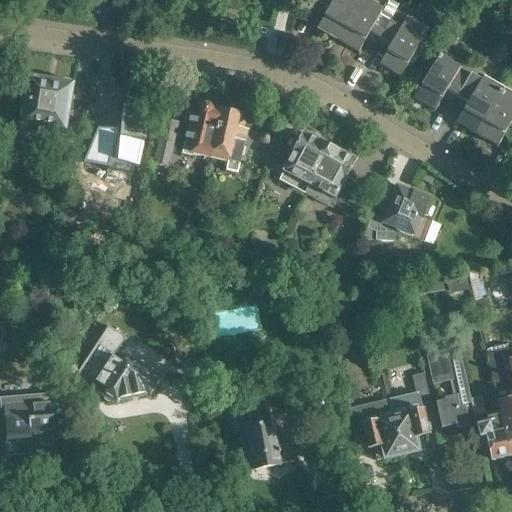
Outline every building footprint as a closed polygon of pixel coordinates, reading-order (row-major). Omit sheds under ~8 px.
[(318,29),(338,41),(362,0),(319,0),(318,3),(329,10),(318,29)] [(397,12),(375,0),(362,0),(338,41),(359,53),(370,34),(381,40),(397,12)] [(397,12),(381,40),(391,46),(380,65),(401,77),(428,31),(397,12)] [(447,92),(457,98),(473,71),(442,52),(415,99),(436,111),(447,92)] [(505,89),(473,71),(457,98),(468,104),(457,123),(478,135),(505,89)] [(55,152),(60,152),(58,161),(76,164),(81,128),(65,126),(72,86),(29,79),(22,124),(13,122),(11,136),(36,140),(38,126),(58,130),(55,152)] [(144,147),(145,141),(146,141),(152,114),(153,110),(154,110),(158,92),(134,86),(127,100),(129,101),(127,108),(126,107),(122,134),(119,133),(119,132),(99,130),(84,162),(108,168),(107,171),(131,177),(134,167),(139,168),(144,147)] [(511,92),(505,89),(478,135),(498,147),(509,128),(511,129),(511,92)] [(194,155),(211,159),(222,112),(212,110),(210,106),(205,105),(202,108),(201,112),(203,116),(203,117),(190,114),(183,145),(174,143),(178,123),(165,121),(156,160),(159,161),(158,165),(167,166),(167,163),(170,163),(172,153),(194,158),(194,155)] [(222,112),(211,159),(228,163),(226,171),(238,174),(248,131),(243,130),(245,120),(238,118),(239,116),(235,116),(236,112),(225,109),(224,113),(222,112)] [(280,181),(305,194),(329,148),(316,142),(313,136),(307,137),(303,134),(293,153),(274,143),(267,168),(282,176),(280,181)] [(342,155),(329,148),(305,194),(330,207),(332,203),(345,211),(343,214),(358,220),(366,199),(364,198),(366,193),(347,177),(355,162),(351,160),(348,155),(342,155)] [(363,228),(358,240),(375,241),(393,242),(397,233),(423,243),(432,222),(422,218),(423,215),(427,217),(431,206),(427,205),(429,201),(397,189),(386,219),(368,212),(362,227),(363,228)] [(72,225),(72,223),(76,209),(66,206),(63,223),(72,225)] [(370,251),(357,252),(359,271),(371,270),(370,251)] [(406,288),(421,286),(419,274),(404,276),(406,288)] [(40,291),(40,307),(53,306),(53,291),(40,291)] [(204,302),(190,305),(193,318),(207,314),(204,302)] [(108,327),(78,373),(95,385),(96,383),(104,389),(102,393),(104,395),(103,396),(104,401),(108,403),(113,403),(114,401),(116,403),(118,400),(146,394),(149,396),(153,391),(154,392),(157,387),(156,387),(159,381),(125,359),(122,364),(117,360),(118,358),(115,356),(126,339),(108,327)] [(190,338),(172,342),(176,364),(194,361),(190,338)] [(471,404),(470,400),(459,351),(427,358),(433,385),(449,382),(453,399),(444,401),(445,403),(436,405),(442,429),(457,425),(457,429),(468,426),(463,406),(471,404)] [(501,416),(511,457),(511,362),(509,351),(488,356),(495,384),(511,380),(511,401),(499,405),(501,416)] [(388,402),(392,419),(401,456),(418,452),(427,450),(424,438),(429,437),(423,412),(422,412),(419,401),(429,398),(424,375),(412,378),(416,395),(388,402)] [(481,398),(470,400),(471,404),(474,417),(484,414),(481,398)] [(247,470),(247,472),(282,466),(295,464),(292,446),(277,448),(272,418),(284,416),(281,399),(269,401),(270,405),(232,411),(236,433),(240,432),(241,433),(247,432),(249,446),(246,447),(244,450),(245,461),(249,463),(252,463),(253,469),(247,470)] [(51,404),(3,408),(7,450),(5,450),(6,463),(5,463),(5,465),(33,462),(33,457),(41,457),(41,462),(57,460),(57,459),(54,423),(52,402),(51,402),(51,404)] [(385,460),(401,456),(392,419),(388,402),(350,410),(355,429),(363,427),(369,451),(373,450),(376,462),(385,460)] [(511,457),(501,416),(475,422),(482,452),(489,450),(492,462),(511,457)]
